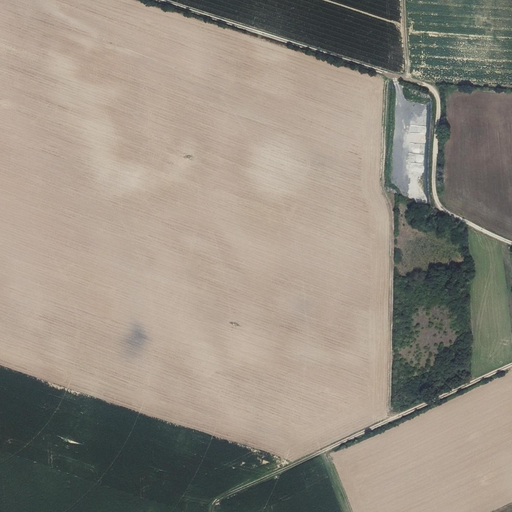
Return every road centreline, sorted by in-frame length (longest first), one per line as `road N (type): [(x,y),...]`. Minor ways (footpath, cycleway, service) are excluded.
road 1 (track): [(511,243),(433,197),(437,98),(427,87),(154,0)]
road 2 (track): [(511,363),(206,506)]
